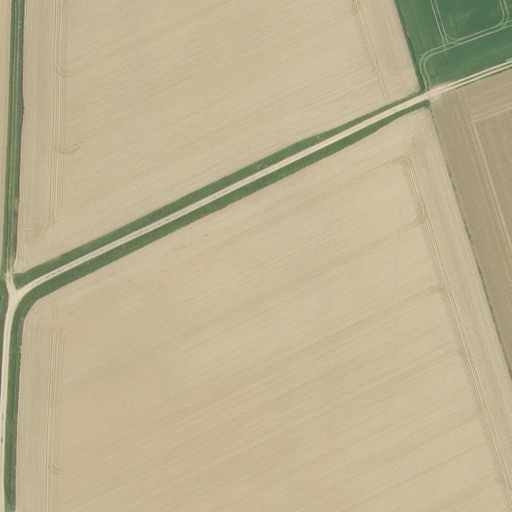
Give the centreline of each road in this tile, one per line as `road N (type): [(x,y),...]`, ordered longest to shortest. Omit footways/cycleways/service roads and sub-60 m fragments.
road 1 (track): [(0,470),(14,299),(407,101)]
road 2 (track): [(18,0),(14,299)]
